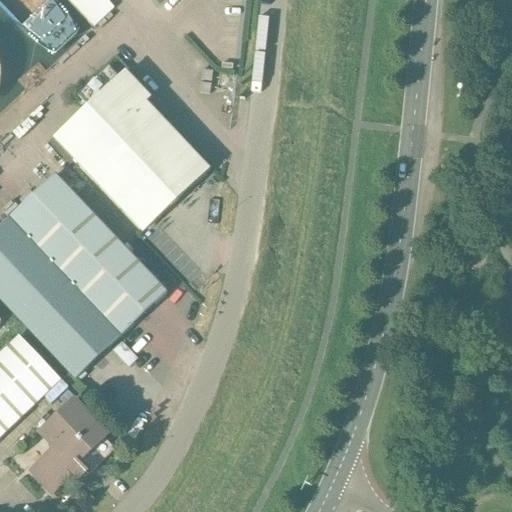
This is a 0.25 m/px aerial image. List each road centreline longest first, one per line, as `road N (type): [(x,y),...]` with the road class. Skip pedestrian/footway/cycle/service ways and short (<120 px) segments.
road 1 (unclassified): [(126,511),(151,485),(219,365),(251,250),(275,0)]
road 2 (tertiary): [(326,500),(374,379),(424,0)]
road 3 (unknown): [(261,145),(112,0)]
